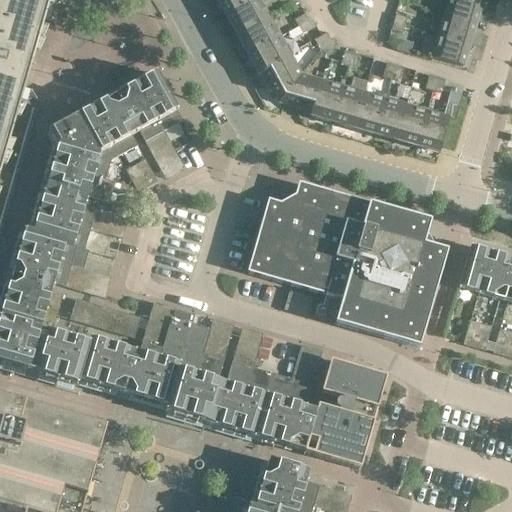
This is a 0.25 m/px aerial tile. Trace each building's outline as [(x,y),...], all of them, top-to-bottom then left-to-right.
[(0,0),(0,235),(13,238),(40,110),(53,113),(43,110),(44,108),(44,106),(43,104),(42,102),(41,101),(40,100),(38,99),(37,98),(31,97),(33,90),(39,70),(59,0),(0,0)] [(257,0),(222,0),(224,2),(223,3),(229,15),(257,0)] [(270,18),(259,0),(257,0),(229,15),(236,28),(237,27),(241,34),(270,18)] [(482,5),(464,0),(448,0),(444,17),(475,26),(477,18),(479,18),(482,5)] [(307,14),(305,15),(294,21),(298,28),(311,21),(307,14)] [(395,16),(392,15),(390,23),(403,27),(406,19),(395,16)] [(475,26),(444,17),(438,38),(470,47),(474,34),(473,33),(475,26)] [(280,38),(270,18),(241,34),(245,41),(244,42),(250,54),(280,38)] [(315,28),(311,21),(298,28),(302,36),(315,28)] [(403,27),(390,23),(388,31),(390,32),(401,35),(403,27)] [(329,40),(326,34),(313,42),(319,53),(329,40)] [(292,58),(280,38),(250,54),(257,66),(258,65),(263,74),(292,58)] [(470,47),(438,38),(431,59),(462,69),(464,60),(466,61),(470,47)] [(335,42),(329,40),(319,53),(331,56),(335,42)] [(344,52),(341,63),(340,66),(348,68),(352,54),(344,52)] [(360,56),(352,54),(348,68),(356,71),(360,56)] [(301,75),(292,58),(263,74),(267,82),(266,83),(275,99),(279,102),(301,75)] [(394,66),(386,64),(382,78),(390,81),(394,66)] [(402,69),(394,66),(390,81),(398,83),(402,69)] [(49,197),(35,245),(72,256),(74,249),(82,251),(88,232),(114,238),(122,240),(128,219),(81,206),(82,202),(85,202),(86,198),(122,209),(128,188),(104,181),(109,163),(137,148),(130,135),(134,133),(135,135),(139,133),(164,180),(183,170),(163,133),(167,131),(181,155),(191,149),(177,125),(182,123),(155,75),(154,76),(156,82),(61,134),(65,142),(49,197)] [(320,81),(301,75),(279,102),(282,105),(284,106),(301,110),(302,109),(311,112),(320,81)] [(429,76),(428,79),(425,91),(432,93),(436,79),(429,76)] [(444,81),(436,79),(432,93),(440,95),(444,81)] [(342,87),(320,81),(311,112),(320,114),(319,116),(333,120),(342,87)] [(363,93),(342,87),(333,120),(346,124),(346,122),(354,124),(363,93)] [(384,99),(363,93),(354,124),(362,127),(362,128),(375,132),(384,99)] [(405,105),(384,99),(375,132),(388,136),(389,134),(396,137),(405,105)] [(445,104),(442,116),(449,118),(453,119),(456,107),(445,104)] [(427,111),(405,105),(396,137),(404,139),(404,141),(418,144),(427,111)] [(442,116),(427,111),(418,144),(440,150),(441,148),(449,118),(442,116)] [(126,172),(132,184),(138,195),(157,184),(144,162),(126,172)] [(323,314),(327,314),(328,313),(338,316),(336,323),(421,348),(448,251),(436,247),(428,233),(432,221),(299,183),(296,195),(281,203),(269,200),(248,272),(327,295),(324,305),(322,305),(320,307),(320,308),(319,310),(320,311),(320,312),(321,313),(322,314),(323,314)] [(21,241),(19,249),(23,256),(18,275),(15,284),(11,300),(6,315),(12,317),(46,326),(47,321),(54,323),(61,298),(47,294),(48,290),(50,290),(51,286),(104,300),(110,280),(103,277),(77,270),(82,251),(74,249),(72,256),(35,245),(21,241)] [(488,253),(469,248),(458,289),(467,292),(468,289),(477,291),(488,253)] [(511,260),(488,253),(477,291),(478,291),(474,305),(475,306),(479,292),(490,295),(489,298),(498,301),(500,297),(508,299),(507,303),(511,304),(511,260)] [(289,292),(283,311),(305,318),(311,298),(289,292)] [(133,341),(139,320),(102,309),(74,301),(68,323),(93,329),(95,324),(102,326),(101,332),(133,341)] [(162,307),(153,304),(148,322),(137,358),(133,357),(133,355),(88,341),(86,348),(87,348),(79,376),(119,388),(128,391),(144,395),(146,401),(166,406),(166,408),(165,408),(164,412),(164,414),(165,414),(166,412),(173,414),(178,411),(206,419),(215,422),(255,434),(258,438),(280,444),(288,447),(293,445),(294,445),(303,448),(305,442),(313,416),(312,416),(308,415),(309,412),(304,410),(311,388),(306,386),(310,372),(315,373),(319,359),(321,353),(301,347),(298,355),(290,382),(252,371),(260,343),(262,336),(241,330),(224,391),(220,389),(220,386),(218,386),(217,385),(216,385),(233,327),(212,321),(210,329),(209,332),(171,321),(172,317),(174,310),(162,307)] [(12,317),(6,315),(3,325),(0,325),(0,364),(0,365),(10,368),(10,369),(16,371),(17,370),(21,371),(20,372),(26,374),(28,368),(37,371),(65,379),(68,384),(75,386),(74,388),(77,388),(77,386),(78,382),(77,382),(79,376),(87,348),(86,348),(47,337),(43,335),(46,326),(12,317)] [(470,323),(463,345),(463,346),(484,352),(490,329),(470,323)] [(511,334),(498,331),(492,355),(511,360),(511,334)] [(386,378),(330,362),(321,391),(320,390),(312,416),(313,416),(305,442),(303,448),(302,454),(320,459),(324,463),(325,463),(331,462),(344,466),(348,469),(349,470),(354,469),(359,470),(386,378)] [(87,511),(111,429),(0,397),(0,511),(87,511)] [(267,462),(267,463),(253,511),(252,511),(247,509),(246,511),(310,511),(312,509),(319,511),(323,511),(346,511),(351,497),(332,492),(331,497),(325,495),(326,490),(318,488),(305,484),(303,483),(304,479),(306,480),(308,474),(267,462)]
